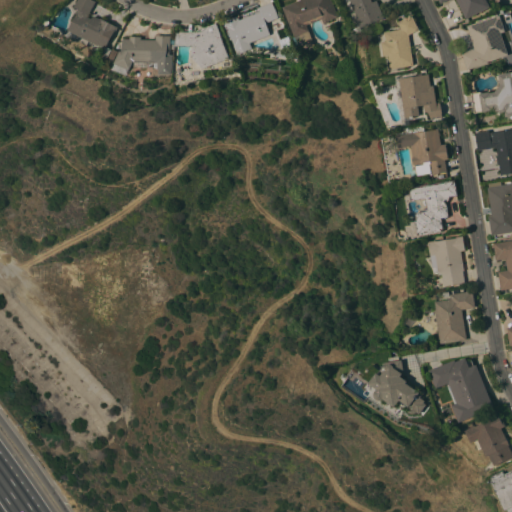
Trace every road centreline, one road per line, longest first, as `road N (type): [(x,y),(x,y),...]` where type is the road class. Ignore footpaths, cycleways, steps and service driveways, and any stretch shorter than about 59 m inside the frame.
road 1 (track): [(0,259),(25,266),(98,228),(212,147),(247,153),(256,202),(303,243),(307,267),(225,382),(220,423),(228,432),(288,440),(322,456),(346,494),(369,511)]
road 2 (residential): [(423,0),(453,69),(494,334),(511,388)]
